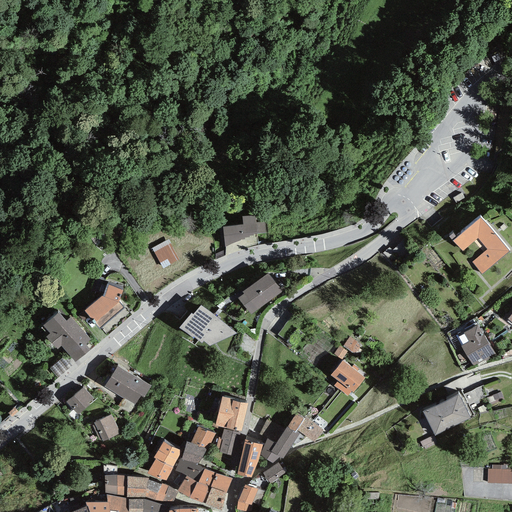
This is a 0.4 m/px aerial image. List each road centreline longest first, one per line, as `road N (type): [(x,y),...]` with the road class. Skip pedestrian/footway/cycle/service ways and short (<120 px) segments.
road 1 (residential): [(401,202),(350,235),(283,246),(185,278),(0,440)]
road 2 (residential): [(401,202),(403,221),(266,320),(226,511)]
